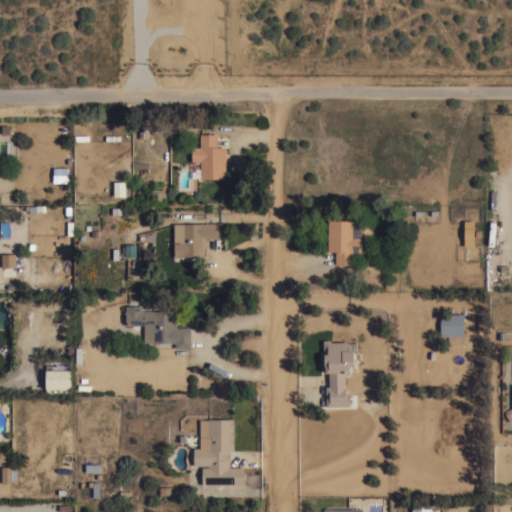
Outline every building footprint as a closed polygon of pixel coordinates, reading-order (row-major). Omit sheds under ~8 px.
[(0,129),(0,140),(8,140),(8,125),(0,125),(0,129)] [(191,169),(191,147),(200,147),(199,134),(217,133),(217,146),(225,146),(225,178),(200,178),(200,169),(191,169)] [(151,200),(150,192),(151,192),(151,189),(164,189),(164,191),(165,191),(165,200),(151,200)] [(328,220),(353,220),(353,221),(361,221),(360,237),(361,237),(361,252),(352,251),(352,265),(335,264),(335,251),(327,251),(328,220)] [(474,245),(464,245),(464,220),(473,220),(474,245)] [(173,223),(221,223),(221,238),(206,238),(206,247),(202,247),(202,256),(185,256),(174,256),(173,223)] [(1,253),(15,253),(15,261),(19,261),(19,267),(1,267),(1,253)] [(176,310),(176,327),(190,327),(190,348),(175,348),(175,342),(144,342),(144,324),(125,324),(125,320),(124,320),(124,314),(125,314),(125,305),(142,305),(142,310),(176,310)] [(440,336),(440,313),(463,314),(462,336),(440,336)] [(324,367),(322,367),(322,360),(323,360),(323,340),(330,339),(330,342),(357,341),(357,349),(361,353),(362,359),(358,363),(358,370),(349,371),(349,372),(344,372),(345,393),(349,393),(349,405),(326,406),(325,386),(329,386),(328,373),(325,373),(325,372),(324,372),(324,367)] [(46,365),(71,365),(71,393),(46,393),(46,365)] [(202,484),(202,466),(208,467),(208,465),(193,465),(193,447),(200,447),(200,419),(208,419),(208,418),(233,418),(233,419),(233,427),(233,429),(233,437),(233,445),(233,450),(229,450),(229,466),(244,466),(244,472),(245,473),(245,478),(244,479),(244,484),(202,484)] [(85,472),(85,464),(100,463),(100,472),(85,472)] [(1,466),(11,466),(11,467),(17,467),(17,480),(11,480),(11,483),(1,483),(1,466)] [(99,497),(93,497),(93,486),(88,486),(88,481),(93,481),(93,482),(94,482),(93,481),(99,481),(99,497)]
